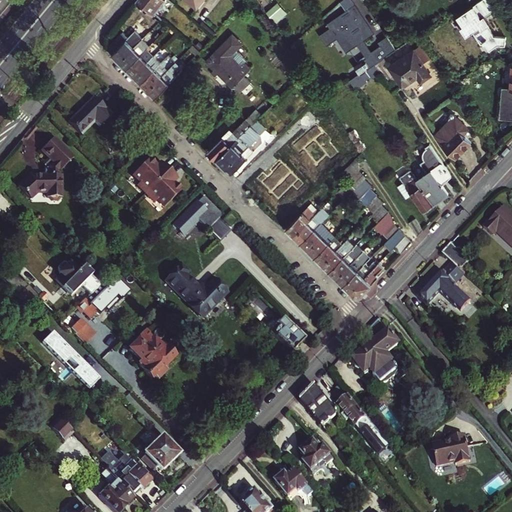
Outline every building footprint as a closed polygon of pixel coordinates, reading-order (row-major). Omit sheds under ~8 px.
[(141,0),(154,11),(163,0),(141,0)] [(349,0),(341,0),(338,3),(345,13),(352,9),(354,7),(349,0)] [(506,36),(495,36),(488,27),(482,19),(485,16),(496,9),(489,0),(482,0),(458,17),(464,26),(464,27),(468,25),(473,32),(482,45),(485,43),(491,51),(499,45),(507,45),(506,36)] [(275,21),(286,14),(278,3),(268,10),(275,21)] [(352,9),(345,13),(326,26),(329,30),(318,38),(324,47),(335,39),(344,52),(354,45),(364,60),(356,66),(362,74),(375,65),(394,52),(385,38),(376,45),(378,48),(368,55),(359,41),(369,34),(352,9)] [(451,63),(427,29),(416,37),(422,45),(431,58),(440,70),(451,63)] [(118,63),(140,41),(134,34),(127,41),(121,35),(105,51),(118,63)] [(143,38),(140,41),(118,63),(125,71),(145,52),(151,46),(143,38)] [(206,63),(232,88),(242,77),(250,70),(243,63),(239,68),(228,57),(239,45),(231,38),(206,63)] [(196,56),(202,50),(195,45),(190,50),(196,56)] [(381,73),(394,91),(402,85),(404,87),(418,77),(422,82),(431,75),(423,63),(431,58),(422,45),(381,73)] [(145,52),(125,71),(133,78),(152,59),(145,52)] [(159,66),(152,59),(133,78),(140,85),(159,66)] [(154,98),(182,71),(175,64),(166,73),(147,92),(154,98)] [(350,82),(356,90),(381,73),(375,65),(362,74),(350,82)] [(140,85),(147,92),(166,73),(159,66),(140,85)] [(249,84),(242,77),(232,88),(239,95),(249,84)] [(511,81),(511,88),(503,87),(500,117),(511,117),(511,81)] [(111,116),(94,99),(69,124),(80,136),(93,123),(98,129),(111,116)] [(208,151),(217,160),(255,121),(261,115),(258,111),(256,114),(253,111),(232,133),(225,140),(222,137),(208,151)] [(453,119),(437,136),(439,139),(457,156),(471,142),(466,136),(472,130),(457,115),(453,117),(453,119)] [(255,121),(217,160),(230,174),(245,158),(240,153),(248,146),(264,130),(255,121)] [(229,130),(222,137),(225,140),(232,133),(229,130)] [(352,133),(347,136),(359,152),(364,149),(352,133)] [(60,170),(73,157),(53,137),(40,150),(53,163),(50,167),(50,176),(29,175),(18,186),(31,199),(37,193),(47,193),(47,198),(49,198),(51,201),(56,201),(59,198),(61,198),(61,175),(56,175),(56,170),(58,168),(60,170)] [(240,153),(245,158),(253,151),(248,146),(240,153)] [(428,172),(418,178),(435,204),(450,193),(444,185),(443,183),(448,179),(453,176),(433,146),(428,149),(429,150),(426,153),(425,158),(426,162),(423,165),(428,172)] [(149,159),(132,176),(139,183),(136,186),(150,199),(173,176),(160,163),(156,167),(149,159)] [(356,159),(340,175),(347,182),(360,169),(359,162),(356,159)] [(418,178),(411,168),(400,175),(405,183),(400,186),(407,196),(412,193),(424,211),(435,204),(418,178)] [(360,169),(347,182),(333,196),(341,203),(355,189),(366,178),(368,177),(360,169)] [(176,179),(173,176),(150,199),(154,203),(156,200),(164,207),(180,191),(173,183),(176,179)] [(366,178),(355,189),(362,196),(371,187),(373,185),(366,178)] [(378,193),(371,187),(362,196),(368,203),(376,195),(378,193)] [(381,204),(384,202),(376,195),(368,203),(367,204),(374,211),(381,204)] [(172,225),(182,235),(197,220),(207,229),(222,215),(202,196),(197,201),(196,200),(172,225)] [(311,203),(286,228),(294,236),(318,210),(311,203)] [(381,204),(374,211),(372,214),(379,221),(388,212),(381,204)] [(318,210),(294,236),(301,243),(315,229),(321,223),(318,221),(325,215),(325,210),(322,207),(318,210)] [(511,244),(511,214),(505,208),(486,228),(494,236),(499,232),(511,244)] [(321,223),(329,215),(325,210),(325,215),(318,221),(321,223)] [(230,229),(237,221),(229,213),(225,218),(222,221),(230,229)] [(222,221),(225,218),(222,215),(207,229),(219,241),(231,230),(230,229),(222,221)] [(409,222),(410,223),(414,228),(418,234),(424,229),(415,217),(409,222)] [(399,229),(392,222),(381,232),(389,239),(399,229)] [(329,270),(356,243),(352,239),(355,237),(364,228),(361,225),(347,239),(322,264),(329,270)] [(308,250),(322,236),(315,229),(301,243),(308,250)] [(392,250),(395,247),(406,236),(399,229),(389,239),(385,243),(392,250)] [(367,246),(373,241),(366,234),(360,239),(367,246)] [(314,256),(328,242),(322,236),(308,250),(314,256)] [(322,264),(347,239),(344,236),(339,241),(334,236),(328,242),(314,256),(322,264)] [(401,252),(412,241),(406,236),(395,247),(401,252)] [(367,246),(360,239),(359,241),(356,243),(329,270),(336,277),(363,250),(367,246)] [(454,263),(460,269),(469,260),(469,256),(461,249),(457,249),(451,243),(442,252),(454,263)] [(363,250),(336,277),(343,284),(365,262),(370,257),(363,250)] [(350,291),(379,262),(377,260),(370,266),(365,262),(343,284),(350,291)] [(361,294),(379,276),(376,273),(382,266),(379,262),(350,291),(354,295),(361,294)] [(418,297),(427,305),(440,292),(461,312),(470,302),(453,286),(465,273),(460,269),(454,263),(443,274),(442,272),(418,297)] [(79,288),(88,297),(99,285),(81,267),(75,273),(68,266),(62,264),(58,268),(59,274),(61,276),(56,282),(70,297),(79,288)] [(166,283),(203,318),(227,293),(213,279),(205,287),(198,287),(185,274),(188,271),(181,264),(173,272),(175,274),(166,283)] [(25,311),(38,298),(28,287),(15,300),(25,311)] [(87,304),(84,301),(77,309),(81,313),(83,311),(90,317),(95,312),(98,315),(113,299),(102,288),(87,304)] [(38,298),(43,303),(48,298),(43,293),(38,298)] [(382,319),(380,317),(367,332),(368,333),(365,336),(372,344),(375,342),(376,343),(365,352),(364,351),(354,359),(355,361),(355,363),(357,367),(360,366),(365,373),(370,369),(375,374),(373,376),(386,391),(389,388),(393,391),(401,385),(400,379),(403,377),(385,356),(399,345),(388,332),(390,330),(387,326),(385,323),(383,325),(380,321),(382,319)] [(291,353),(303,340),(282,320),(270,332),(291,353)] [(75,335),(85,326),(80,321),(70,330),(75,335)] [(92,334),(85,326),(75,335),(83,343),(92,334)] [(145,331),(130,349),(142,361),(139,364),(144,370),(143,371),(152,379),(155,376),(156,378),(159,378),(164,373),(165,369),(163,368),(175,356),(162,343),(160,345),(145,331)] [(338,413),(315,385),(300,400),(311,414),(321,426),(327,421),(326,419),(329,417),(331,419),(338,413)] [(351,398),(342,386),(335,391),(345,403),(340,407),(350,420),(347,422),(355,432),(358,429),(368,441),(374,436),(378,440),(376,441),(379,446),(387,451),(391,447),(368,418),(366,419),(350,399),(351,398)] [(49,425),(63,440),(73,431),(62,419),(64,416),(61,413),(49,425)] [(167,431),(158,422),(154,427),(163,436),(167,431)] [(184,448),(167,431),(163,436),(161,437),(178,455),(184,448)] [(450,438),(450,441),(432,445),(437,467),(456,463),(456,466),(470,462),(466,445),(464,436),(450,438)] [(144,449),(143,454),(140,457),(153,470),(157,467),(160,471),(178,455),(161,437),(152,446),(147,446),(144,449)] [(302,446),(303,449),(300,452),(306,459),(302,462),(313,475),(332,459),(321,446),(318,448),(312,442),(309,444),(305,444),(302,446)] [(103,454),(99,458),(107,467),(112,463),(103,454)] [(141,492),(150,482),(124,455),(118,461),(120,463),(115,468),(118,472),(116,473),(118,476),(117,477),(135,495),(140,491),(141,492)] [(312,494),(291,468),(280,477),(278,477),(274,482),(289,500),(301,490),(307,498),(312,494)] [(114,511),(119,511),(132,498),(107,472),(105,474),(106,476),(104,478),(111,485),(107,489),(103,489),(99,492),(99,497),(114,511)] [(247,496),(239,503),(246,511),(271,511),(275,509),(265,496),(262,498),(256,491),(251,490),(247,493),(247,496)]
